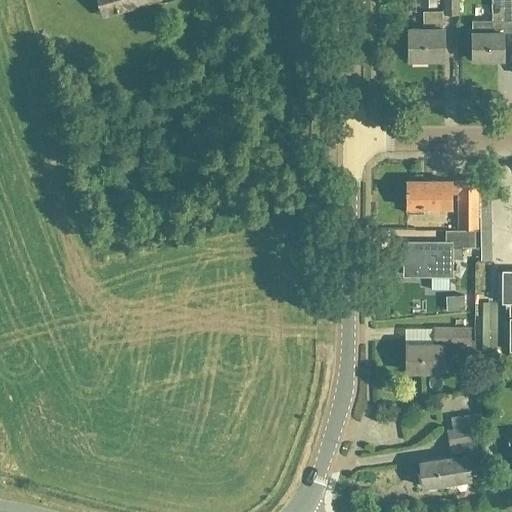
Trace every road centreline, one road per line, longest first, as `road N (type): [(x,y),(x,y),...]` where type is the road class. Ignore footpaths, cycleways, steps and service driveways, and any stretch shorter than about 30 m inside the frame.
road 1 (tertiary): [(299,511),(317,481),(345,378),(350,139)]
road 2 (residential): [(350,139),(511,139)]
road 3 (tertiary): [(350,139),(347,0)]
